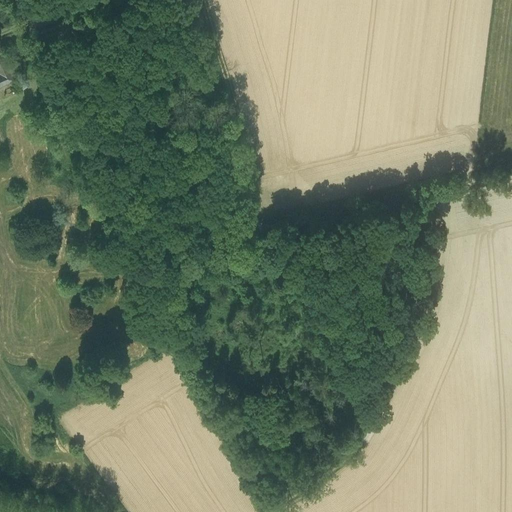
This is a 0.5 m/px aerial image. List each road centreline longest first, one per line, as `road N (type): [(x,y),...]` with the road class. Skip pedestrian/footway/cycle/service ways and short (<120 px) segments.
road 1 (track): [(511,177),(276,235),(242,215),(198,0)]
road 2 (track): [(275,511),(351,455),(381,405),(422,295),(435,194)]
